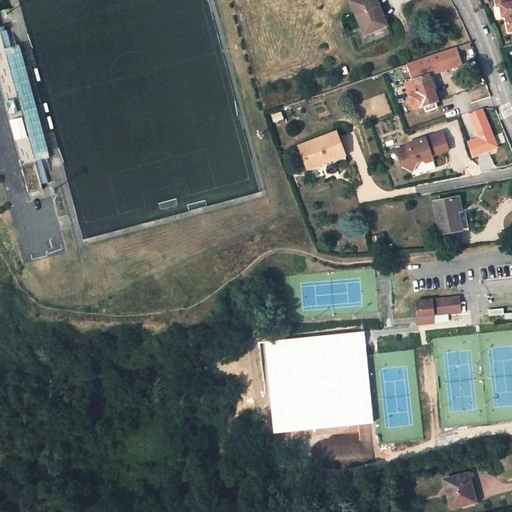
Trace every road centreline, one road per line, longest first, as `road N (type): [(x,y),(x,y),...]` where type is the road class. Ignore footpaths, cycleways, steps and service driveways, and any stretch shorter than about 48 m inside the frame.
road 1 (unknown): [(383,483),(511,447)]
road 2 (residential): [(511,117),(465,0)]
